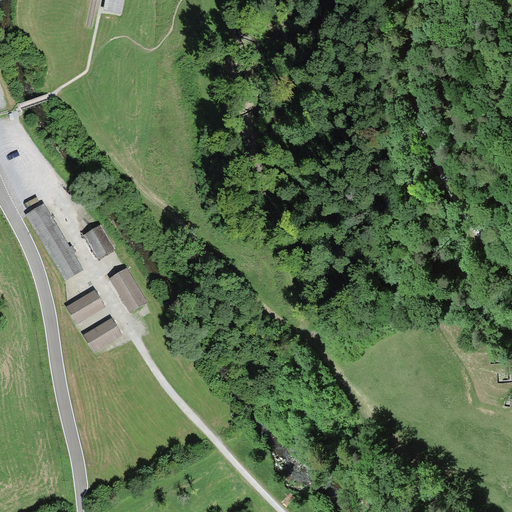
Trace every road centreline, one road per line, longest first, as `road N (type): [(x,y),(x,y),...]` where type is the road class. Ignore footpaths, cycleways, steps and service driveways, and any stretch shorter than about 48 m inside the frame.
road 1 (track): [(0,180),(22,171),(38,177),(169,390),(281,511)]
road 2 (unclassified): [(0,189),(45,294),(81,511)]
road 3 (track): [(511,260),(458,201),(419,112),(421,0)]
